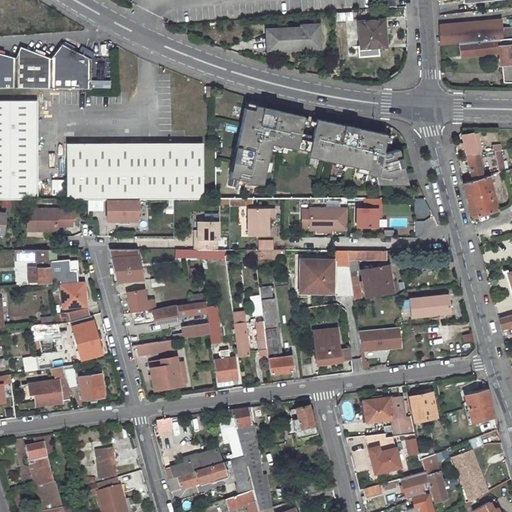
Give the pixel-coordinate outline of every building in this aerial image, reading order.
[(393,0),(377,0),(379,9),(394,8),(393,0)] [(372,46),(385,45),(383,21),(357,23),(358,49),(372,48),(372,46)] [(510,38),(509,30),(500,30),(500,23),(458,27),(458,25),(441,26),(441,46),(459,44),(510,38)] [(317,49),(317,24),(299,25),(299,28),(265,30),(265,51),(317,49)] [(492,52),(500,52),(500,54),(503,83),(511,82),(511,38),(510,38),(459,44),(460,58),(492,55),(492,52)] [(0,84),(96,88),(93,58),(61,45),(52,59),(22,48),(16,60),(0,54),(0,84)] [(206,86),(206,96),(215,96),(215,85),(206,86)] [(0,199),(37,199),(38,101),(0,100),(0,199)] [(300,137),(305,115),(277,110),(277,114),(269,113),(270,108),(255,105),(254,110),(245,108),(237,146),(242,147),(237,172),(232,171),(231,177),(248,181),(247,184),(264,183),(272,143),(298,148),(298,147),(300,137)] [(345,123),(317,117),(312,140),(310,150),(309,155),(369,167),(368,172),(376,173),(379,181),(409,181),(404,163),(400,165),(398,156),(402,155),(400,146),(385,150),(384,147),(388,131),(359,126),(358,130),(344,127),(345,123)] [(476,131),(461,135),(466,156),(476,153),(474,145),(479,143),(476,131)] [(312,140),(300,137),(298,147),(310,150),(312,140)] [(203,144),(66,144),(67,199),(107,199),(137,199),(203,198),(203,144)] [(242,147),(237,146),(232,171),(237,172),(242,147)] [(493,153),(498,172),(505,170),(500,151),(493,153)] [(476,153),(466,156),(472,177),(482,174),(476,153)] [(377,181),(379,181),(376,173),(368,172),(367,179),(377,181)] [(494,182),(492,174),(463,182),(472,216),(497,209),(490,184),(494,182)] [(65,195),(65,179),(52,179),(52,195),(65,195)] [(380,198),(365,198),(365,208),(377,208),(377,218),(380,218),(380,198)] [(137,220),(137,199),(107,199),(107,220),(137,220)] [(347,230),(347,208),(309,208),(309,210),(304,209),(302,212),(302,226),(304,228),(309,228),(309,230),(347,230)] [(365,208),(356,208),(356,227),(377,227),(377,218),(377,208),(365,208)] [(76,216),(76,209),(27,209),(27,231),(57,230),(57,226),(72,226),(72,221),(75,217),(76,216)] [(267,236),(267,223),(267,209),(247,209),(247,236),(267,236)] [(208,250),(212,250),(212,240),(218,240),(218,222),(198,222),(198,231),(198,239),(195,239),(195,250),(197,250),(208,250)] [(46,249),(13,249),(13,260),(36,259),(36,266),(37,282),(50,281),(50,280),(46,249)] [(46,249),(50,280),(60,280),(61,285),(60,285),(61,308),(84,306),(83,284),(76,284),(76,271),(69,272),(68,261),(57,261),(56,249),(46,249)] [(124,249),(110,249),(117,282),(141,280),(135,257),(125,257),(124,249)] [(272,261),(286,260),(284,250),(259,250),(255,250),(257,259),(272,257),(272,261)] [(355,258),(375,259),(375,250),(347,250),(350,271),(357,270),(355,258)] [(333,260),(301,260),(301,277),(305,277),(305,287),(323,288),(323,293),(333,293),(333,288),(338,288),(338,275),(333,275),(333,260)] [(37,282),(36,266),(28,267),(28,282),(37,282)] [(364,279),(361,280),(362,286),(365,286),(367,296),(384,294),(380,268),(363,271),(364,279)] [(301,277),(301,292),(323,293),(323,288),(305,287),(305,277),(301,277)] [(361,297),(359,285),(352,287),(353,298),(361,297)] [(127,291),(130,312),(153,309),(155,309),(154,300),(145,301),(144,289),(127,291)] [(437,313),(450,312),(448,296),(408,301),(410,319),(437,316),(437,313)] [(262,300),(264,322),(268,349),(278,348),(272,299),(262,300)] [(205,302),(175,306),(175,307),(176,316),(206,312),(205,302)] [(175,307),(153,310),(155,322),(155,323),(177,321),(176,316),(175,307)] [(54,316),(55,323),(69,321),(89,316),(87,309),(67,314),(54,316)] [(153,310),(153,309),(130,312),(133,325),(155,322),(153,310)] [(383,312),(373,313),(375,325),(384,324),(383,312)] [(232,314),(238,356),(249,355),(243,317),(240,318),(240,313),(232,314)] [(511,313),(499,317),(501,328),(511,325),(511,328),(511,313)] [(100,354),(89,315),(69,321),(80,360),(100,354)] [(261,355),(268,354),(268,349),(264,322),(257,323),(261,355)] [(29,325),(31,334),(55,332),(55,323),(29,325)] [(175,336),(175,340),(209,335),(208,324),(183,327),(184,335),(175,336)] [(352,359),(350,349),(350,347),(339,349),(336,328),(313,331),(317,364),(322,363),(331,362),(352,359)] [(382,331),(382,330),(358,331),(359,340),(382,338),(383,340),(398,339),(397,330),(382,331)] [(173,340),(149,343),(151,353),(174,350),(173,340)] [(149,343),(136,345),(138,356),(151,353),(149,343)] [(231,355),(230,348),(220,349),(221,356),(231,355)] [(268,354),(271,373),(292,371),(290,356),(280,357),(278,348),(268,349),(268,354)] [(24,356),(25,371),(40,370),(39,355),(24,356)] [(216,361),(218,380),(237,378),(234,358),(229,359),(228,355),(222,356),(223,359),(216,361)] [(151,360),(155,388),(181,384),(176,356),(151,360)] [(53,380),(28,383),(29,394),(34,393),(35,404),(67,400),(65,381),(60,366),(49,368),(50,375),(53,375),(53,380)] [(8,374),(0,374),(0,401),(3,401),(1,383),(10,382),(8,374)] [(78,377),(81,398),(103,395),(101,374),(78,377)] [(494,417),(486,389),(464,395),(472,423),(494,417)] [(410,397),(415,422),(436,417),(431,390),(418,392),(418,396),(410,397)] [(366,423),(390,420),(405,418),(402,396),(363,402),(366,423)] [(293,432),(297,448),(303,447),(301,437),(317,433),(309,406),(291,410),(292,416),(289,417),(289,420),(285,422),(288,434),(293,432)] [(252,487),(258,511),(271,508),(263,477),(260,477),(250,407),(231,409),(243,455),(247,468),(252,487)] [(405,418),(390,420),(392,434),(413,431),(410,417),(405,418)] [(170,418),(160,419),(161,433),(171,432),(170,418)] [(384,432),(368,434),(371,446),(368,447),(374,472),(400,465),(392,435),(385,435),(384,432)] [(47,435),(40,436),(42,444),(44,453),(44,455),(52,453),(47,435)] [(42,444),(40,436),(32,438),(33,445),(42,444)] [(471,439),(473,447),(484,444),(481,436),(471,439)] [(406,439),(408,455),(420,453),(417,437),(406,439)] [(26,459),(34,486),(53,482),(44,455),(44,453),(42,444),(33,445),(24,447),(26,459)] [(218,448),(198,454),(200,459),(185,463),(184,460),(177,463),(178,466),(164,469),(167,479),(177,476),(218,463),(222,462),(218,448)] [(106,450),(92,454),(100,479),(113,475),(106,450)] [(453,457),(469,502),(484,495),(476,473),(479,472),(471,450),(453,457)] [(184,459),(184,460),(185,463),(200,459),(198,454),(184,459)] [(425,471),(426,476),(429,476),(435,502),(447,499),(445,492),(449,491),(446,478),(442,479),(436,454),(422,460),(425,471)] [(228,460),(229,463),(232,462),(235,471),(247,468),(243,455),(228,460)] [(177,476),(181,487),(222,475),(218,463),(177,476)] [(247,468),(235,471),(240,492),(252,487),(247,468)] [(425,471),(401,478),(407,498),(424,494),(421,483),(428,482),(426,476),(425,471)] [(476,473),(484,495),(487,493),(479,472),(476,473)] [(333,484),(318,488),(314,473),(304,476),(309,497),(334,489),(333,484)] [(177,476),(167,479),(170,490),(181,487),(177,476)] [(391,486),(389,481),(363,488),(364,493),(391,486)] [(34,486),(42,511),(60,508),(53,482),(34,486)] [(256,511),(258,511),(252,487),(240,492),(224,498),(228,509),(246,503),(248,511),(256,511)] [(126,502),(123,494),(108,499),(110,507),(104,509),(105,511),(123,511),(121,504),(126,502)] [(19,508),(24,506),(20,496),(15,498),(19,508)] [(432,511),(427,496),(413,500),(416,511),(432,511)]
